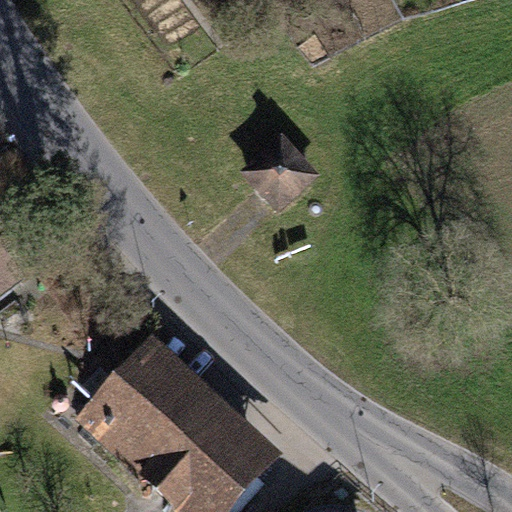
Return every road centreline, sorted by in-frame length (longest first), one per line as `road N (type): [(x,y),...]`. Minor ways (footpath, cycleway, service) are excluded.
road 1 (tertiary): [(0,42),(141,227),(282,364)]
road 2 (tertiary): [(511,505),(282,364)]
road 3 (tertiary): [(282,364),(429,511)]
